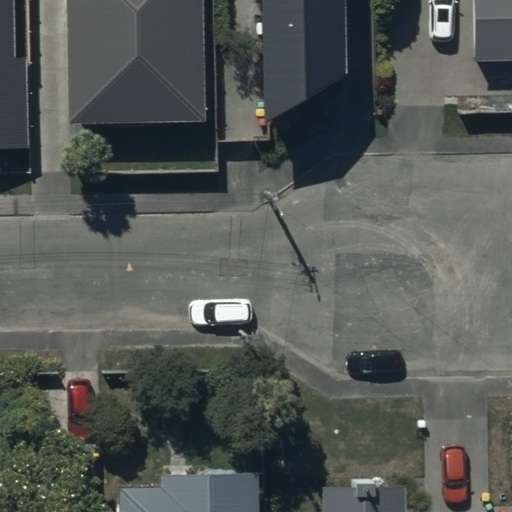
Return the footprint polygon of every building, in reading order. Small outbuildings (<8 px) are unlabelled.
[(0,0),(0,148),(24,148),(23,58),(14,58),(13,0),(0,0)] [(195,0),(63,0),(64,109),(197,108),(195,0)] [(249,0),(253,104),(336,54),(334,0),(249,0)] [(511,0),(469,0),(471,52),(511,50),(511,0)] [(256,511),(255,462),(153,464),(153,478),(115,479),(116,510),(101,510),(100,511),(256,511)] [(401,511),(401,478),(318,480),(319,511),(401,511)]
